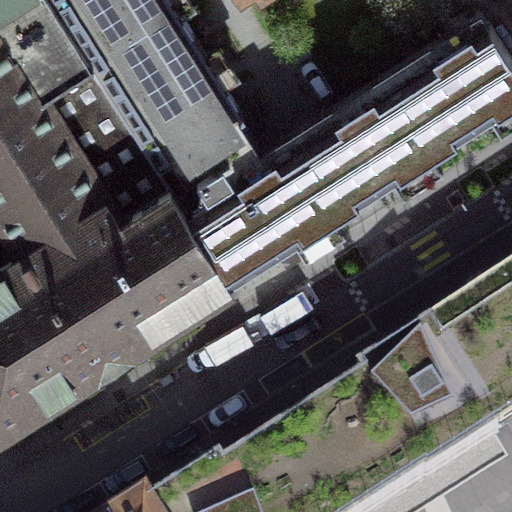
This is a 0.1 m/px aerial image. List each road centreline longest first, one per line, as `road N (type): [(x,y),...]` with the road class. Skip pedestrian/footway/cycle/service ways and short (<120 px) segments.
road 1 (residential): [(399,271),(13,511)]
road 2 (residential): [(399,271),(228,0)]
road 3 (residential): [(511,201),(399,271)]
